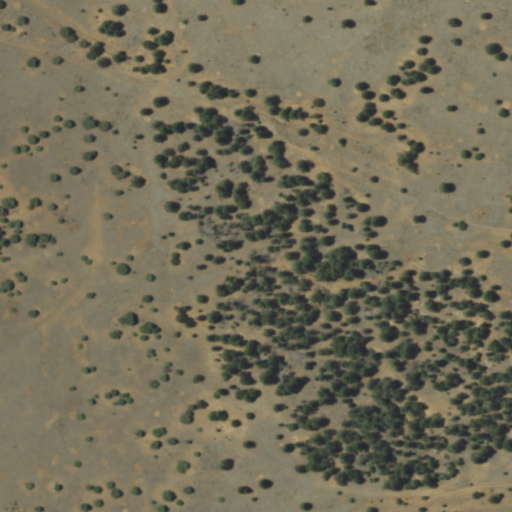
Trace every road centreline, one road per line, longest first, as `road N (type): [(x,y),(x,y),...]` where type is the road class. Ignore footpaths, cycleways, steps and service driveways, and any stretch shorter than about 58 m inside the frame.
road 1 (track): [(511,227),(397,221),(0,293)]
road 2 (track): [(87,0),(199,33),(309,106),(387,179),(397,221)]
